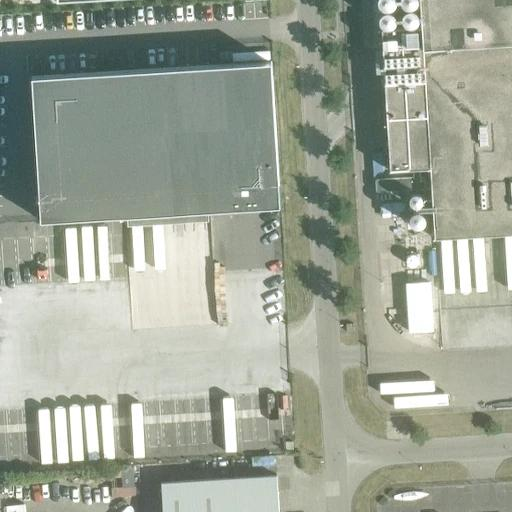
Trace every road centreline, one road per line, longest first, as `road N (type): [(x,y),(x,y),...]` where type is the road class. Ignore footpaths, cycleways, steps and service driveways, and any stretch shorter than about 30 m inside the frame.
road 1 (unknown): [(511,383),(421,366),(387,349),(369,323),(341,0)]
road 2 (unclassified): [(334,455),(308,0)]
road 3 (unknown): [(310,22),(20,47),(0,70)]
road 4 (unclassified): [(511,444),(334,455)]
